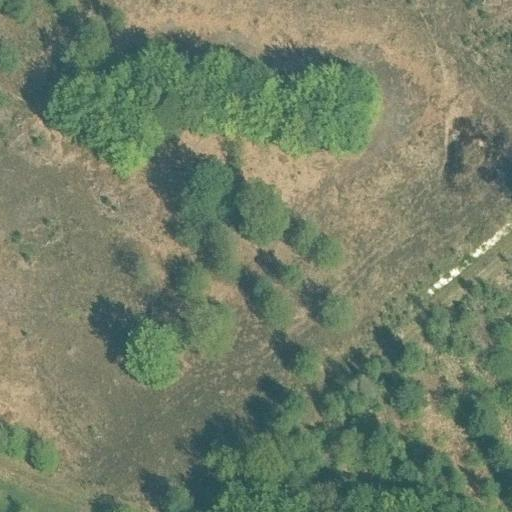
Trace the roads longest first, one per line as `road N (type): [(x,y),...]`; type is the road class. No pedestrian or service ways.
road 1 (track): [(511,252),(198,511)]
road 2 (track): [(0,454),(120,511)]
